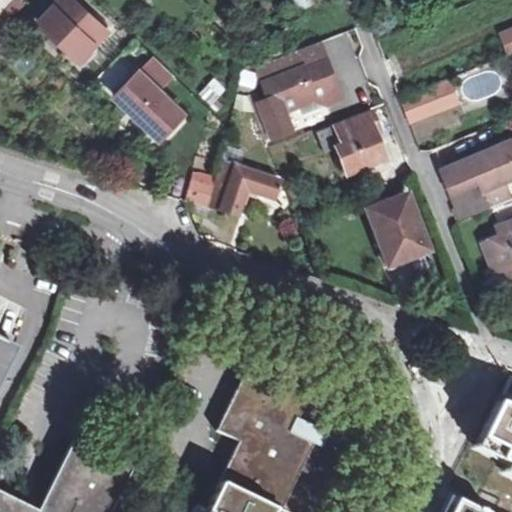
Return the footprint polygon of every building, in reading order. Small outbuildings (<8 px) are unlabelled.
[(10,0),(0,0),(0,10),(1,11),(10,0)] [(108,31),(75,0),(56,0),(59,2),(40,22),(80,60),(108,31)] [(313,0),(289,0),(294,12),(315,4),(313,0)] [(246,25),(226,6),(218,15),(237,34),(246,25)] [(282,33),(259,42),(265,58),(288,48),(282,33)] [(305,71),(325,63),(318,46),(260,68),(266,82),(304,67),(305,71)] [(248,96),(263,132),(269,129),(272,137),(293,129),(285,109),(299,104),(322,94),(336,89),(337,88),(327,62),(325,63),(305,71),(304,67),(266,82),(264,83),(270,96),(258,101),(255,93),(248,96)] [(185,113),(140,70),(116,95),(160,139),(185,113)] [(215,102),(229,85),(216,73),(201,89),(215,102)] [(450,78),(400,98),(409,122),(459,102),(450,78)] [(322,94),(325,103),(326,105),(340,99),(336,89),(322,94)] [(322,94),(299,104),(302,112),(325,103),(322,94)] [(373,113),(317,134),(324,153),(335,149),(346,175),(385,160),(376,135),(381,133),(373,113)] [(244,145),(257,141),(250,119),(237,123),(244,145)] [(459,221),(490,208),(482,191),(511,178),(511,145),(510,141),(442,170),(450,189),(447,191),(459,221)] [(222,163),(211,207),(237,215),(245,191),(272,200),(279,182),(222,163)] [(210,186),(192,182),(187,200),(206,204),(210,186)] [(406,196),(366,211),(386,264),(404,257),(406,260),(427,252),(406,196)] [(511,223),(498,229),(501,238),(484,245),(495,271),(511,264),(511,265),(511,223)] [(0,382),(17,348),(0,340),(0,382)] [(241,438),(220,483),(279,511),(312,445),(320,449),(328,434),(324,432),(330,419),(337,405),(251,363),(220,427),(241,438)] [(511,403),(475,481),(511,498),(511,403)] [(334,420),(330,419),(324,432),(328,434),(334,420)] [(37,511),(0,491),(0,511),(110,511),(134,468),(75,438),(37,511)] [(279,511),(220,483),(205,511),(279,511)]
